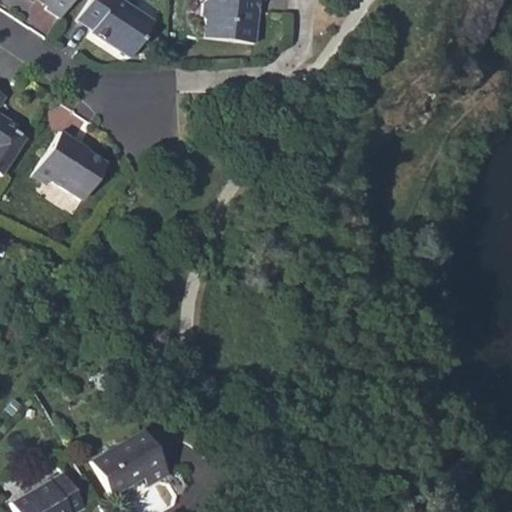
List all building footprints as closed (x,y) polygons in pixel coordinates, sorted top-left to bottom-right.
[(42,0),(57,11),(64,0),(42,0)] [(81,33),(97,43),(100,39),(111,45),(110,51),(121,59),(141,27),(101,1),(102,0),(79,0),(67,18),(82,30),(81,33)] [(201,0),(200,11),(203,15),(201,35),(253,42),(257,7),(253,6),(253,0),(201,0)] [(97,43),(110,51),(111,45),(100,39),(97,43)] [(0,165),(23,129),(0,114),(0,113),(0,89),(1,88),(0,87),(0,165)] [(60,121),(32,164),(46,173),(49,169),(82,190),(105,154),(72,133),(74,129),(60,121)] [(45,355),(52,365),(67,355),(60,346),(45,355)] [(0,396),(0,404),(3,407),(22,390),(15,382),(0,396)] [(144,433),(90,463),(110,496),(142,478),(147,487),(169,475),(144,433)] [(8,504),(11,511),(73,511),(79,508),(60,475),(8,504)]
